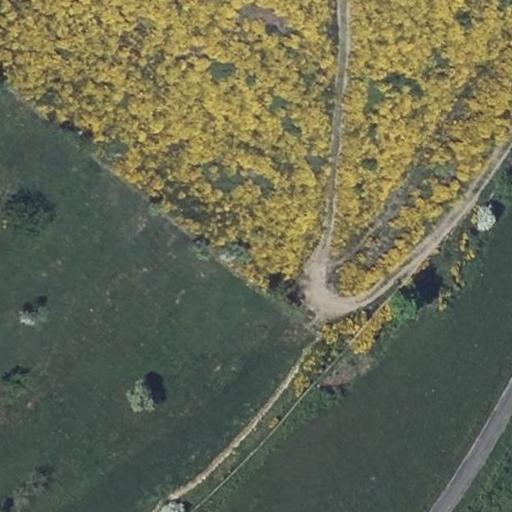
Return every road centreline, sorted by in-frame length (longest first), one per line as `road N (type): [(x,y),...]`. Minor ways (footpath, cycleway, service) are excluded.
road 1 (track): [(511,80),(312,403),(184,511)]
road 2 (track): [(312,403),(343,0)]
road 3 (secondary): [(511,394),(440,511)]
